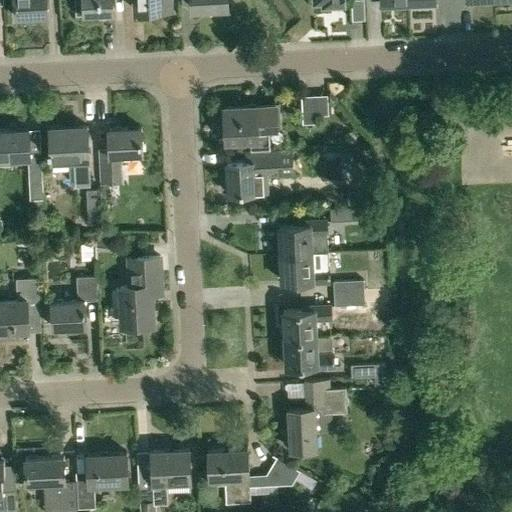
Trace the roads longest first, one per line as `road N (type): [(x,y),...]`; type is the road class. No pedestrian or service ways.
road 1 (residential): [(0,395),(171,391),(185,383),(191,365),(180,68)]
road 2 (residential): [(180,68),(511,51)]
road 3 (residential): [(0,77),(180,68)]
